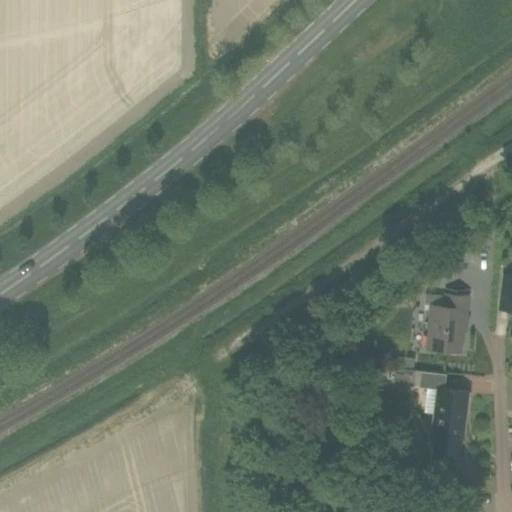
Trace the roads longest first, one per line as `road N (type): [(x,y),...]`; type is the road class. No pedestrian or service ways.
road 1 (primary): [(0,291),(192,149),(355,0)]
road 2 (track): [(511,143),(258,327)]
road 3 (residential): [(511,511),(496,344)]
